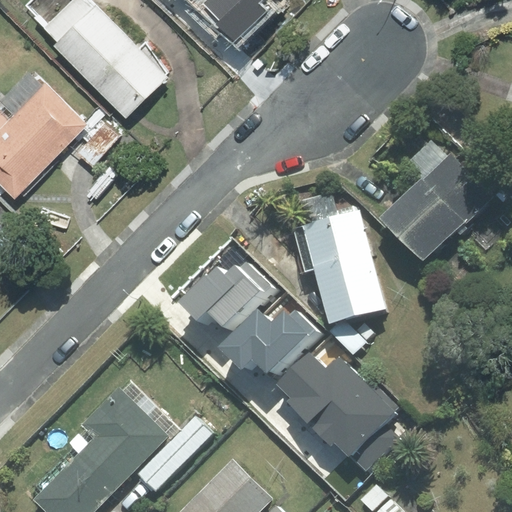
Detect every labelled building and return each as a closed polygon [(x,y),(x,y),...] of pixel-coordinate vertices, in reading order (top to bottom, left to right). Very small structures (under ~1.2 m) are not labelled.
[(101,7),(94,0),(34,0),(34,1),(137,111),(175,76),(106,2),(101,7)] [(175,0),(215,42),(243,16),(228,0),(175,0)] [(0,91),(0,171),(24,194),(96,120),(53,79),(21,112),(0,92),(0,91)] [(126,135),(108,118),(81,145),(99,163),(126,135)] [(437,264),(498,199),(452,156),(391,221),(437,264)] [(366,209),(299,228),(313,274),(327,270),(344,327),(354,324),(397,312),(366,209)] [(321,326),(263,271),(237,298),(254,315),(217,354),(257,393),(321,326)] [(178,439),(125,387),(87,424),(92,428),(75,445),(85,454),(40,498),(53,511),(104,511),(143,474),(178,439)] [(222,433),(203,414),(178,439),(143,474),(162,493),(222,433)] [(268,511),(279,501),(236,459),(184,511),(268,511)] [(401,511),(387,498),(371,511),(401,511)]
